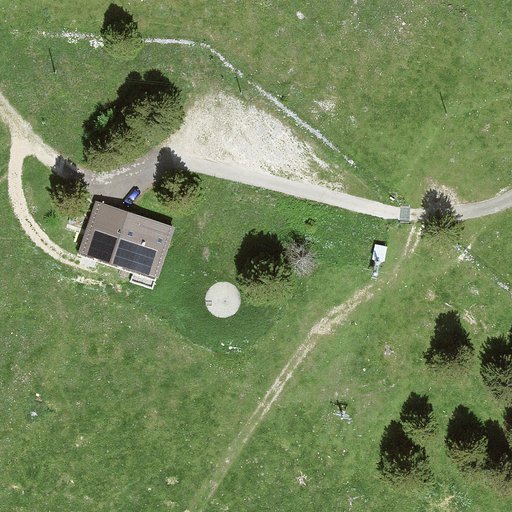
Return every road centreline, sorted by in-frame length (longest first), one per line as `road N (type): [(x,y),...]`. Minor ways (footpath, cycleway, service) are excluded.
road 1 (track): [(511,197),(481,210),(412,216),(198,163),(162,161),(96,180),(32,142)]
road 2 (track): [(189,511),(309,344),(382,269),(412,216)]
